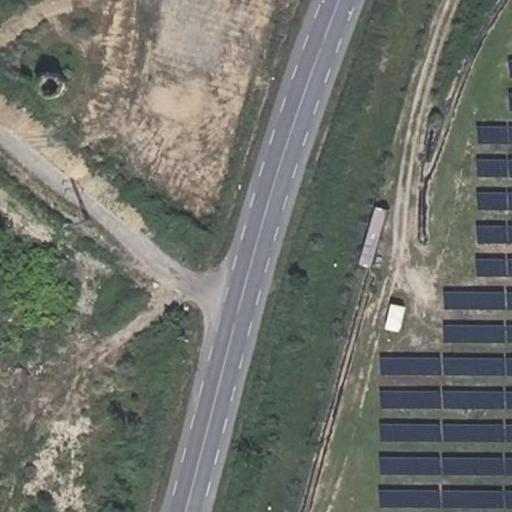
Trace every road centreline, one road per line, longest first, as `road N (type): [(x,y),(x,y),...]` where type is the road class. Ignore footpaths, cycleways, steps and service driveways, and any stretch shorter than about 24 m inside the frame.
road 1 (tertiary): [(236,320),(343,0)]
road 2 (unclassified): [(236,320),(0,132)]
road 3 (tertiary): [(184,511),(236,320)]
